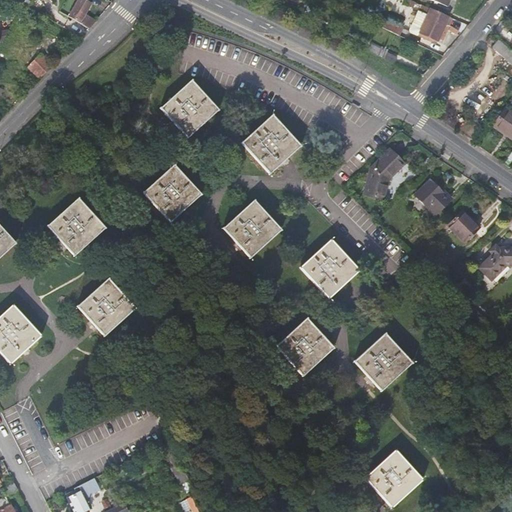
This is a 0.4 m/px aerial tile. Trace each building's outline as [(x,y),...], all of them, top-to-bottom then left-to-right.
[(77,0),(68,17),(89,29),(96,21),(85,14),(91,3),(84,0),(77,0)] [(415,3),(409,0),(404,0),(403,4),(412,9),(415,3)] [(448,17),(422,5),(419,11),(418,12),(417,13),(409,29),(410,32),(411,33),(418,36),(419,33),(437,41),(448,17)] [(383,19),(379,27),(398,36),(402,28),(383,19)] [(0,41),(2,41),(8,30),(0,31),(0,41)] [(511,64),(511,51),(499,40),(492,47),(511,64)] [(371,44),(368,51),(380,56),(383,50),(371,44)] [(385,51),(381,57),(394,63),(397,57),(385,51)] [(39,79),(52,66),(40,54),(27,67),(39,79)] [(191,81),(160,109),(187,138),(218,110),(191,81)] [(511,113),(505,108),(492,126),(511,138),(511,113)] [(241,143),(269,174),(300,146),(272,115),(241,143)] [(383,200),(389,178),(403,164),(389,149),(370,168),(363,194),(383,200)] [(200,195),(173,165),(142,193),(169,223),(200,195)] [(430,180),(414,195),(434,215),(451,199),(444,191),(442,193),(430,180)] [(78,199),(47,227),(74,256),(104,228),(78,199)] [(223,229),(250,258),(280,230),(253,201),(223,229)] [(447,226),(464,243),(479,227),(462,211),(447,226)] [(0,227),(0,257),(15,244),(0,227)] [(330,240),(300,268),(328,299),(358,271),(330,240)] [(505,264),(511,263),(511,249),(500,250),(495,245),(492,249),(492,252),(494,254),(493,255),(481,268),(491,278),(505,264)] [(413,262),(407,268),(414,276),(421,269),(413,262)] [(107,279),(77,307),(104,336),(134,308),(107,279)] [(0,353),(10,364),(40,336),(12,305),(0,316),(0,353)] [(306,319),(275,346),(302,376),(333,348),(306,319)] [(384,334),(354,362),(381,391),(411,363),(384,334)] [(163,443),(179,475),(184,472),(169,440),(163,443)] [(395,450),(364,478),(391,508),(421,480),(395,450)] [(186,476),(181,479),(188,495),(194,492),(186,476)] [(100,490),(94,478),(91,479),(84,483),(74,488),(75,491),(65,495),(73,511),(82,511),(90,508),(86,499),(94,495),(93,493),(100,490)] [(17,490),(14,483),(2,489),(6,496),(17,490)] [(10,505),(5,496),(0,498),(0,511),(14,511),(11,505),(10,505)] [(198,511),(192,497),(182,501),(187,511),(198,511)] [(126,511),(122,503),(116,506),(111,509),(104,511),(126,511)]
